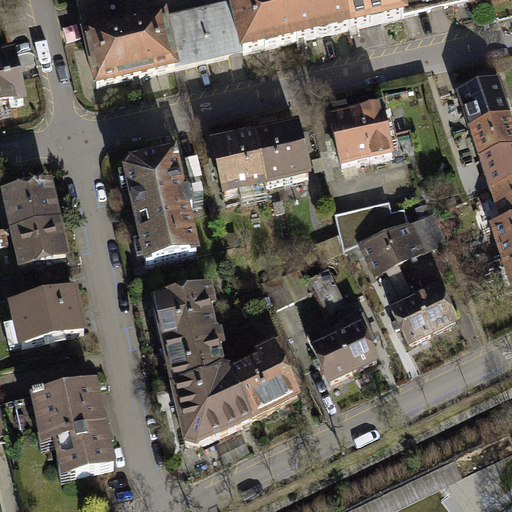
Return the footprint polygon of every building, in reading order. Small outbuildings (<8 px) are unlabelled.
[(106,0),(102,0),(78,6),(86,40),(114,33),(106,0)] [(298,43),(287,0),(257,0),(232,6),(244,56),(298,43)] [(350,31),(343,0),(287,0),(298,43),(350,31)] [(404,19),(400,0),(343,0),(350,31),(404,19)] [(400,0),(404,19),(439,11),(472,3),(471,0),(400,0)] [(164,21),(176,72),(237,57),(244,56),(232,6),(226,8),(164,21)] [(114,33),(86,40),(98,89),(176,72),(164,21),(114,33)] [(18,61),(16,53),(0,57),(0,114),(1,115),(3,124),(22,120),(19,110),(29,108),(22,76),(18,61)] [(472,131),(511,117),(511,111),(509,103),(505,104),(499,85),(461,99),(472,131)] [(406,101),(391,103),(397,134),(411,132),(406,101)] [(382,112),(331,125),(342,172),(393,160),(382,112)] [(482,161),(511,151),(511,117),(472,131),(482,161)] [(268,190),(310,180),(299,132),(257,141),(268,190)] [(226,199),(268,190),(257,141),(215,151),(226,199)] [(493,192),(511,185),(511,151),(482,161),(493,192)] [(133,170),(127,179),(148,269),(198,257),(187,213),(205,209),(202,198),(185,202),(175,160),(133,170)] [(511,221),(511,185),(493,192),(495,200),(478,206),(484,223),(490,221),(493,229),(511,221)] [(51,188),(6,198),(14,235),(59,225),(51,188)] [(288,205),(278,207),(280,219),(291,217),(288,205)] [(390,209),(337,221),(345,255),(360,249),(409,229),(405,216),(392,219),(390,209)] [(360,249),(376,279),(387,274),(401,303),(414,298),(400,268),(446,243),(437,217),(409,229),(360,249)] [(511,221),(493,229),(504,261),(511,257),(511,221)] [(59,225),(14,235),(22,271),(68,261),(59,225)] [(238,236),(220,241),(223,253),(241,248),(238,236)] [(511,257),(504,261),(506,267),(491,272),(499,297),(511,292),(511,257)] [(312,282),(329,318),(346,309),(329,274),(312,282)] [(14,309),(39,303),(34,278),(2,285),(8,310),(14,309)] [(265,287),(277,312),(294,304),(282,279),(265,287)] [(457,328),(435,279),(422,285),(427,298),(416,303),(433,339),(457,328)] [(39,303),(14,309),(23,351),(85,337),(75,295),(39,303)] [(166,348),(214,337),(209,314),(214,313),(210,295),(156,307),(166,348)] [(433,339),(416,303),(414,298),(401,303),(391,308),(411,349),(433,339)] [(358,319),(357,317),(342,323),(348,336),(338,341),(354,375),(377,364),(368,346),(376,342),(365,316),(358,319)] [(354,375),(338,341),(326,346),(321,335),(308,341),(331,387),(354,375)] [(175,389),(223,378),(218,354),(223,353),(219,336),(214,337),(166,348),(175,389)] [(233,380),(253,424),(298,402),(274,352),(258,360),(261,367),(233,380)] [(253,424),(233,380),(223,378),(175,389),(187,447),(198,450),(253,424)] [(97,394),(35,407),(40,428),(47,432),(52,450),(57,449),(60,464),(69,467),(72,481),(113,473),(97,394)] [(3,408),(0,408),(0,441),(11,439),(3,408)]
